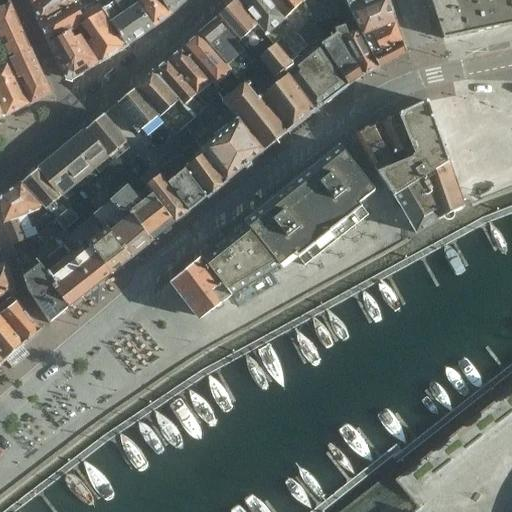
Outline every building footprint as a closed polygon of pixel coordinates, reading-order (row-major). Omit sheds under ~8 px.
[(41,0),(29,0),(33,8),(41,0)] [(39,24),(76,2),(74,0),(41,0),(33,8),(39,24)] [(107,0),(94,0),(96,1),(103,13),(126,46),(140,37),(116,2),(111,5),(107,0)] [(153,28),(133,0),(117,0),(116,2),(140,37),(153,28)] [(133,0),(153,28),(170,15),(160,0),(133,0)] [(160,0),(170,15),(185,0),(160,0)] [(240,41),(258,25),(235,0),(218,16),(240,41)] [(288,47),(272,29),(285,18),(270,0),(235,0),(258,25),(265,34),(264,35),(274,46),(287,62),(296,54),(289,46),(288,47)] [(304,1),(303,0),(270,0),(285,18),(296,34),(314,20),(304,1)] [(316,24),(340,14),(334,0),(303,0),(304,1),(314,20),(316,24)] [(344,0),(351,13),(381,0),(344,0)] [(381,0),(351,13),(360,32),(362,37),(395,24),(387,0),(381,0)] [(429,0),(442,39),(511,24),(511,17),(508,0),(429,0)] [(49,44),(70,32),(81,25),(103,13),(96,1),(84,8),(86,11),(82,13),(76,2),(39,24),(49,44)] [(0,40),(8,58),(29,49),(9,3),(0,7),(0,40)] [(98,64),(126,46),(103,13),(81,25),(91,41),(85,44),(98,63),(98,64)] [(250,65),(251,67),(255,63),(215,18),(199,32),(238,76),(250,65)] [(337,94),(348,86),(320,44),(324,41),(316,24),(314,20),(296,34),(313,58),(337,94)] [(342,21),(329,26),(331,36),(324,41),(320,44),(348,86),(362,76),(340,39),(348,36),(344,26),(342,21)] [(373,58),(373,57),(402,43),(395,24),(362,37),(373,58)] [(80,35),(80,36),(74,39),(70,32),(49,44),(66,77),(66,78),(72,81),(72,80),(98,63),(85,44),(80,35)] [(218,93),(218,94),(223,103),(244,87),(246,86),(238,76),(199,32),(182,47),(216,86),(221,91),(218,93)] [(378,69),(378,68),(373,58),(362,37),(360,32),(348,36),(340,39),(362,76),(363,77),(378,69)] [(378,68),(406,54),(402,43),(373,57),(373,58),(378,68)] [(294,71),(287,62),(274,46),(259,58),(273,76),(255,92),(287,132),(288,133),(313,112),(289,80),(287,77),(294,71)] [(218,94),(218,93),(221,91),(216,86),(182,47),(166,61),(196,94),(205,105),(218,94)] [(29,103),(45,96),(47,90),(29,49),(8,58),(10,62),(29,103)] [(336,94),(337,94),(313,58),(299,69),(301,71),(324,103),(325,103),(336,94)] [(205,105),(196,94),(166,61),(153,72),(178,101),(194,119),(206,106),(205,105)] [(0,66),(0,106),(4,116),(29,103),(10,62),(0,66)] [(301,71),(289,80),(313,112),(324,103),(301,71)] [(159,115),(160,117),(178,101),(153,72),(135,88),(159,115)] [(246,86),(244,87),(223,103),(240,120),(264,150),(287,132),(255,92),(249,84),(246,86)] [(141,130),(159,115),(135,88),(118,103),(141,130)] [(201,147),(228,180),(265,151),(264,150),(240,120),(223,103),(218,94),(206,106),(194,119),(186,126),(191,133),(197,142),(201,147)] [(415,155),(414,155),(377,174),(392,194),(448,162),(427,101),(399,114),(415,155)] [(415,155),(399,114),(377,123),(354,133),(359,143),(360,142),(377,174),(414,155),(415,155)] [(87,129),(110,156),(126,143),(103,115),(87,129)] [(93,170),(110,156),(87,129),(70,143),(93,170)] [(188,150),(197,142),(191,133),(181,142),(188,150)] [(188,150),(181,142),(164,155),(168,159),(171,163),(185,152),(193,163),(183,171),(206,199),(228,180),(201,147),(197,142),(188,150)] [(77,184),(93,170),(70,143),(54,156),(77,184)] [(244,222),(279,266),(295,254),(304,266),(368,215),(358,203),(374,191),(339,147),(244,222)] [(61,197),(77,184),(54,156),(38,170),(61,197)] [(180,173),(171,163),(168,159),(152,172),(157,178),(161,175),(188,213),(206,199),(183,171),(180,173)] [(448,162),(392,194),(397,202),(398,202),(411,224),(410,224),(415,233),(435,221),(463,208),(448,162)] [(45,209),(61,197),(38,170),(21,183),(43,207),(45,209)] [(174,224),(188,213),(161,175),(157,178),(145,187),(146,188),(173,224),(174,224)] [(11,244),(25,239),(17,218),(43,207),(21,183),(2,195),(1,194),(0,196),(0,207),(3,224),(11,244)] [(173,224),(146,188),(135,196),(127,186),(110,201),(121,215),(128,210),(152,241),(173,224)] [(106,226),(131,257),(152,241),(128,210),(121,215),(110,201),(93,215),(104,228),(106,226)] [(68,206),(55,217),(63,228),(77,218),(68,206)] [(110,274),(131,257),(106,226),(104,228),(93,215),(71,231),(87,251),(89,249),(110,274)] [(200,256),(231,295),(238,307),(278,283),(270,272),(279,266),(244,222),(200,256)] [(67,234),(64,230),(32,255),(36,260),(54,284),(52,286),(69,307),(110,274),(89,249),(87,251),(71,231),(67,234)] [(231,295),(200,256),(172,279),(171,279),(171,285),(198,320),(230,296),(231,295)] [(52,286),(54,284),(36,260),(22,272),(28,292),(48,324),(69,307),(52,286)] [(0,296),(13,288),(5,264),(0,265),(0,296)] [(22,346),(39,331),(16,302),(18,301),(15,294),(0,305),(0,317),(22,345),(22,346)] [(12,368),(13,367),(28,355),(28,354),(28,352),(22,346),(22,345),(0,317),(0,353),(5,360),(11,367),(12,368)]
